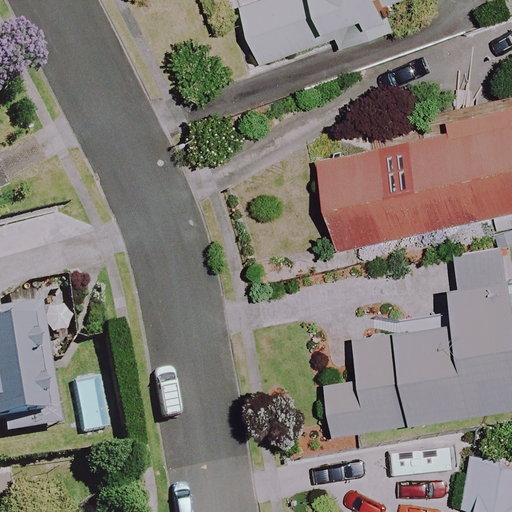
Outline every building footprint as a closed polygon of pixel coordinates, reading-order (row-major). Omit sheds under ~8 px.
[(431,0),(263,0),(244,7),(265,65),(336,40),(343,59),(410,35),(401,11),(431,0)] [(511,210),(511,101),(438,118),(320,145),(344,249),(511,210)] [(511,263),(510,248),(456,256),(465,316),(361,333),(368,380),(331,386),(339,434),(511,406),(511,263)] [(0,329),(0,423),(53,416),(39,324),(0,329)] [(511,511),(511,462),(475,458),(467,511),(511,511)]
